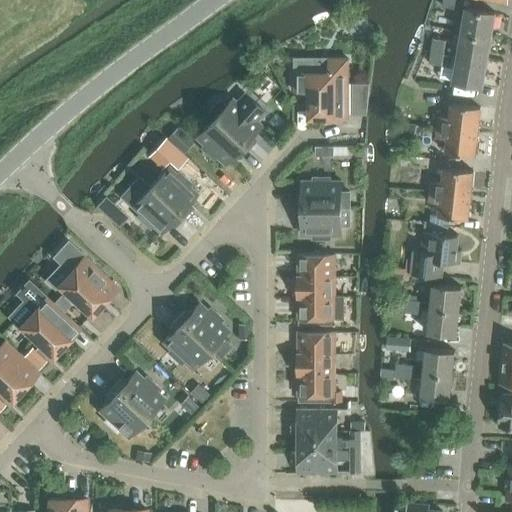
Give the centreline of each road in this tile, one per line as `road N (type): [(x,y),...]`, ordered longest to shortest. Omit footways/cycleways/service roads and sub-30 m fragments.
road 1 (residential): [(38,428),(76,459),(217,484),(246,474),(257,451),(259,409),(256,194)]
road 2 (unclassified): [(466,511),(511,74)]
road 3 (tertiary): [(14,163),(93,92),(218,0)]
road 4 (residential): [(14,163),(156,298)]
road 5 (residential): [(156,298),(38,428)]
road 6 (residential): [(156,298),(256,194)]
